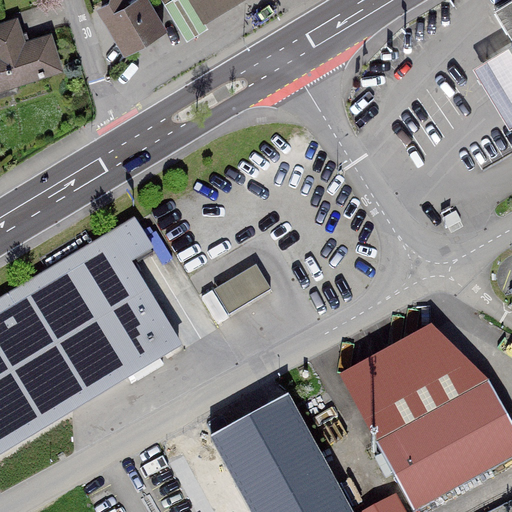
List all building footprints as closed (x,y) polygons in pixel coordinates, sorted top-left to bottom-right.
[(161,28),(144,0),(130,0),(125,3),(123,0),(108,0),(108,2),(99,7),(124,50),(161,28)] [(189,0),(201,19),(232,0),(160,0),(164,6),(173,0),(189,0)] [(511,0),(504,0),(492,7),(511,40),(511,0)] [(0,87),(58,69),(47,36),(27,42),(24,33),(18,35),(14,20),(0,24),(0,87)] [(441,220),(445,228),(462,219),(458,212),(441,220)] [(0,453),(177,348),(127,266),(149,252),(132,224),(0,303),(0,453)] [(246,274),(201,300),(215,324),(260,298),(246,274)] [(132,377),(135,382),(161,366),(158,361),(132,377)] [(511,431),(487,386),(374,447),(409,511),(417,511),(511,460),(511,431)] [(351,511),(288,395),(212,436),(252,511),(351,511)] [(405,511),(396,495),(364,511),(405,511)]
